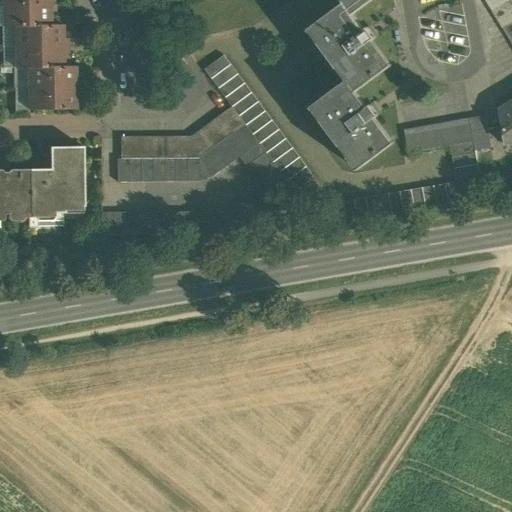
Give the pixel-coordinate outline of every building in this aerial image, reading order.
[(341,0),(345,4),(353,15),(372,0),(341,0)] [(484,0),(490,9),(505,0),(484,0)] [(511,0),(505,0),(490,9),(497,20),(511,10),(511,0)] [(345,4),(310,30),(347,81),(356,92),(391,67),(372,41),(375,39),(368,29),(365,31),(353,15),(345,4)] [(50,5),(1,6),(2,27),(14,27),(50,26),(50,5)] [(511,10),(497,20),(503,30),(511,24),(511,10)] [(511,24),(503,30),(510,40),(511,38),(511,24)] [(50,26),(14,27),(14,47),(63,47),(63,26),(50,26)] [(63,47),(14,47),(14,68),(27,68),(63,68),(63,47)] [(224,54),(204,69),(211,78),(231,64),(224,54)] [(231,64),(211,78),(218,88),(238,73),(231,64)] [(75,88),(75,67),(63,68),(27,68),(27,89),(75,88)] [(238,73),(218,88),(225,97),(245,82),(238,73)] [(347,81),(312,108),(358,170),(394,144),(375,119),(378,117),(371,107),(368,109),(356,92),(347,81)] [(245,82),(225,97),(232,106),(252,92),(245,82)] [(75,110),(75,88),(27,89),(27,110),(75,110)] [(252,92),(232,106),(232,107),(239,116),(258,101),(252,92)] [(258,101),(239,116),(245,124),(245,125),(265,111),(258,101)] [(511,101),(498,110),(505,145),(511,143),(511,101)] [(239,116),(232,107),(222,114),(235,132),(245,124),(239,116)] [(265,111),(245,125),(252,134),(272,120),(265,111)] [(235,132),(222,114),(212,122),(225,139),(235,132)] [(487,117),(470,120),(474,142),(475,151),(492,149),(487,117)] [(272,120),(252,134),(259,144),(279,129),(272,120)] [(474,142),(470,120),(457,122),(461,144),(474,142)] [(225,139),(212,122),(202,129),(215,146),(225,139)] [(461,144),(457,122),(444,125),(448,146),(450,146),(461,144)] [(245,125),(245,124),(235,132),(225,139),(215,146),(199,158),(180,158),(168,159),(156,159),(145,159),(132,159),(120,159),(116,159),(116,183),(200,182),(213,177),(239,158),(262,189),(232,212),(100,213),(101,236),(241,235),(266,214),(263,211),(272,203),(275,206),(294,191),(287,181),(280,172),(273,163),(266,153),(259,144),(252,134),(245,125)] [(448,146),(444,125),(431,127),(434,149),(448,146)] [(434,149),(431,127),(417,129),(421,151),(434,149)] [(215,146),(202,129),(192,137),(199,158),(215,146)] [(279,129),(259,144),(266,153),(286,139),(279,129)] [(421,151),(417,129),(404,132),(408,153),(421,151)] [(132,159),(132,137),(120,137),(120,159),(132,159)] [(145,159),(144,137),(132,137),(132,159),(145,159)] [(156,137),(144,137),(145,159),(156,159),(156,137)] [(168,159),(168,137),(156,137),(156,159),(168,159)] [(180,158),(180,137),(168,137),(168,159),(180,158)] [(192,137),(180,137),(180,158),(199,158),(192,137)] [(286,139),(266,153),(273,163),(293,148),(286,139)] [(461,144),(450,146),(452,158),(476,154),(475,151),(474,142),(461,144)] [(82,147),(48,147),(48,169),(28,170),(29,213),(63,213),(63,207),(83,207),(82,147)] [(293,148),(273,163),(280,172),(300,157),(293,148)] [(476,154),(452,158),(454,170),(478,166),(476,154)] [(300,157),(280,172),(287,181),(307,167),(300,157)] [(478,166),(454,170),(457,182),(467,180),(480,178),(478,166)] [(307,167),(287,181),(294,191),(314,176),(307,167)] [(1,173),(0,170),(0,213),(29,213),(28,170),(9,170),(6,173),(1,173)] [(480,178),(467,180),(471,204),(484,202),(480,178)] [(457,182),(447,184),(451,208),(471,204),(467,180),(457,182)] [(451,208),(447,184),(434,186),(438,210),(451,208)] [(438,210),(434,186),(421,188),(426,212),(438,210)] [(426,212),(421,188),(409,191),(413,214),(426,212)] [(413,214),(409,191),(396,193),(400,217),(413,214)] [(400,217),(396,193),(383,195),(387,219),(400,217)] [(387,219),(383,195),(370,197),(374,221),(387,219)] [(374,221),(370,197),(357,200),(362,223),(374,221)] [(362,223),(357,200),(345,202),(349,225),(362,223)] [(349,225),(345,202),(332,204),(336,228),(349,225)]
